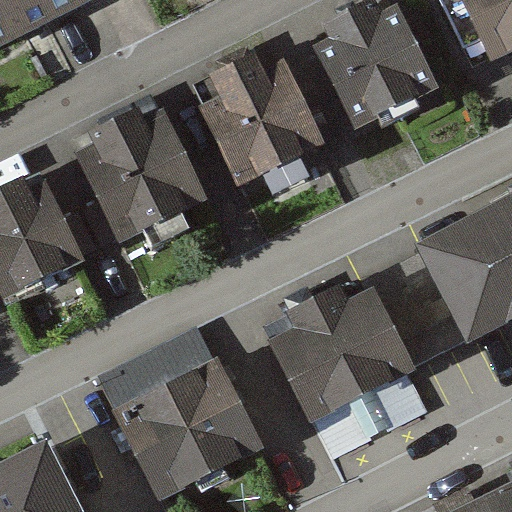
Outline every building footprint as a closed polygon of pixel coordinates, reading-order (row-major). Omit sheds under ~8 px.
[(0,0),(0,51),(102,0),(101,0),(0,0)] [(511,0),(458,0),(493,70),(511,60),(511,0)] [(403,13),(321,52),(359,131),(441,92),(403,13)] [(261,60),(197,92),(247,192),(327,152),(286,69),(269,77),(261,60)] [(163,114),(80,156),(126,246),(209,205),(163,114)] [(89,265),(47,180),(0,203),(0,287),(9,305),(89,265)] [(511,323),(511,202),(422,252),(473,345),(511,323)] [(297,330),(277,340),(320,422),(419,371),(377,290),(353,303),(345,289),(290,317),(297,330)] [(265,450),(223,370),(121,423),(163,503),(265,450)] [(0,460),(0,511),(83,511),(45,437),(0,460)] [(511,511),(511,496),(480,511),(511,511)]
